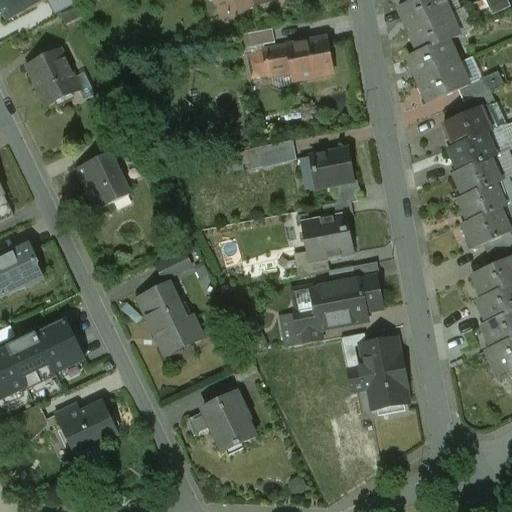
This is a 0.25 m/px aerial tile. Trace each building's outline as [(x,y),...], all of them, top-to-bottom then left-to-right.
[(0,0),(0,17),(5,27),(56,0),(0,0)] [(207,0),(210,2),(214,3),(215,2),(216,4),(227,0),(235,0),(241,13),(260,6),(258,0),(207,0)] [(422,0),(410,6),(399,11),(409,33),(449,15),(442,0),(422,0)] [(506,0),(484,0),(492,17),(510,9),(506,0)] [(449,15),(409,33),(419,55),(448,42),(459,37),(449,15)] [(272,31),(238,38),(241,51),(275,45),(272,31)] [(325,41),(265,53),(270,77),(293,73),(295,82),(332,75),(325,41)] [(419,55),(408,60),(418,83),(458,65),(448,42),(419,55)] [(60,52),(27,67),(47,108),(80,93),(74,80),(73,80),(74,79),(65,60),(64,61),(60,52)] [(458,65),(418,83),(428,105),(458,92),(468,87),(468,86),(458,65)] [(498,73),(481,80),(488,94),(504,86),(498,73)] [(95,97),(85,75),(74,80),(80,93),(84,102),(95,97)] [(481,80),(468,86),(468,87),(458,92),(464,104),(466,105),(488,94),(481,80)] [(464,104),(444,114),(449,124),(470,114),(466,105),(464,104)] [(449,124),(443,126),(454,150),(486,135),(492,133),(481,110),(470,114),(449,124)] [(134,124),(98,142),(104,153),(129,141),(131,147),(143,141),(134,124)] [(454,150),(448,152),(458,175),(491,161),(496,158),(486,135),(454,150)] [(292,143),(260,149),(263,163),(295,157),(292,143)] [(260,149),(249,151),(253,171),(264,169),(263,163),(260,149)] [(346,151),(311,158),(317,190),(333,187),(352,184),(346,151)] [(110,156),(78,171),(97,212),(130,196),(110,156)] [(458,175),(453,177),(463,200),(501,183),(491,161),(458,175)] [(463,200),(458,202),(468,225),(501,211),(511,205),(511,190),(507,181),(463,200)] [(352,184),(333,187),(336,205),(350,203),(350,204),(360,203),(357,183),(352,184)] [(0,223),(13,217),(3,195),(4,195),(0,185),(0,223)] [(336,205),(322,208),(325,221),(345,217),(345,218),(353,217),(350,204),(350,203),(336,205)] [(468,225),(463,228),(473,251),(484,246),(505,237),(511,234),(501,211),(468,225)] [(325,221),(303,225),(311,264),(328,261),(352,256),(345,218),(345,217),(325,221)] [(505,237),(484,246),(489,257),(510,248),(505,237)] [(29,248),(0,261),(0,296),(0,297),(1,298),(42,279),(35,265),(37,264),(29,248)] [(511,252),(510,248),(489,257),(493,268),(511,259),(511,252)] [(185,256),(157,269),(163,281),(191,268),(185,256)] [(511,259),(493,268),(472,277),(483,301),(511,288),(511,259)] [(311,264),(296,266),(298,279),(330,273),(328,261),(311,264)] [(377,264),(352,269),(355,282),(376,279),(380,279),(377,264)] [(355,282),(329,287),(335,319),(355,316),(382,311),(376,279),(355,282)] [(169,286),(140,300),(158,338),(192,322),(185,307),(180,309),(169,286)] [(329,287),(300,293),(304,313),(295,315),(299,334),(320,330),(356,323),(355,316),(335,319),(329,287)] [(511,288),(483,301),(477,303),(487,326),(511,315),(511,288)] [(295,315),(280,318),(285,349),(301,347),(299,334),(295,315)] [(511,315),(487,326),(482,329),(492,351),(511,342),(511,315)] [(267,349),(253,319),(244,323),(258,353),(267,349)] [(158,338),(167,357),(202,341),(192,322),(158,338)] [(85,362),(66,323),(37,337),(36,335),(7,349),(8,351),(0,354),(0,402),(27,390),(28,393),(57,378),(56,376),(85,362)] [(320,330),(299,334),(301,347),(322,343),(320,330)] [(395,342),(361,348),(365,368),(331,375),(332,376),(336,397),(336,398),(370,391),(373,411),(407,404),(404,389),(406,389),(400,358),(398,358),(395,342)] [(511,342),(492,351),(487,354),(497,377),(509,372),(511,370),(511,342)] [(253,365),(233,375),(238,385),(258,375),(253,365)] [(237,394),(203,411),(204,414),(213,432),(212,432),(222,454),(226,452),(235,448),(236,448),(241,446),(256,439),(248,423),(250,422),(237,394)] [(103,404),(81,415),(77,407),(55,417),(74,457),(102,444),(102,443),(118,436),(103,404)] [(39,408),(13,421),(20,435),(46,423),(39,408)] [(204,414),(189,421),(188,425),(194,437),(198,439),(212,432),(213,432),(204,414)] [(235,448),(226,452),(229,457),(243,450),(241,446),(236,448),(235,448)]
